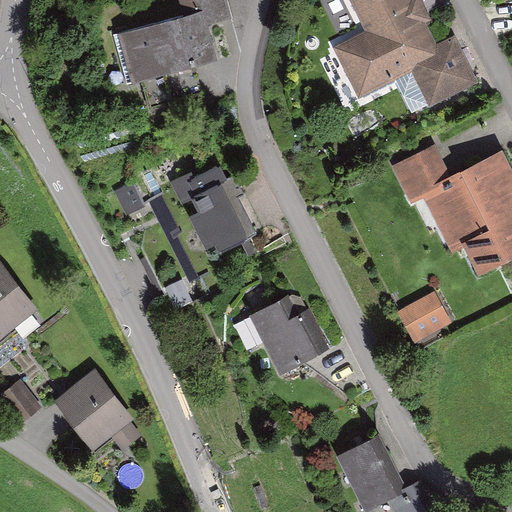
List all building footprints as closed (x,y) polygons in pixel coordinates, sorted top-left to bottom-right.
[(181,0),(184,9),(114,31),(127,82),(219,58),(209,23),(233,16),(228,0),(181,0)] [(350,0),(365,28),(333,44),(360,96),(414,70),(431,103),(478,80),(457,32),(437,41),(427,21),(432,18),(423,0),(350,0)] [(511,163),(502,145),(450,170),(436,142),(393,163),(412,201),(425,193),(453,249),(464,243),(480,270),(511,253),(511,163)] [(221,245),(257,230),(239,195),(245,192),(235,173),(228,175),(221,161),(192,173),(188,169),(170,180),(207,244),(217,238),(221,245)] [(134,178),(114,189),(128,213),(149,202),(191,280),(212,270),(167,189),(145,200),(134,178)] [(0,334),(40,306),(1,256),(0,256),(0,334)] [(168,288),(179,308),(195,299),(184,279),(168,288)] [(436,289),(398,308),(415,341),(453,321),(436,289)] [(288,292),(250,309),(280,370),(331,346),(309,305),(298,310),(288,292)] [(136,416),(97,365),(56,395),(95,447),(112,433),(124,448),(143,433),(132,419),(136,416)] [(43,405),(21,377),(0,393),(0,396),(20,422),(43,405)] [(379,429),(338,452),(366,508),(370,506),(372,511),(426,511),(436,507),(421,476),(406,483),(379,429)]
